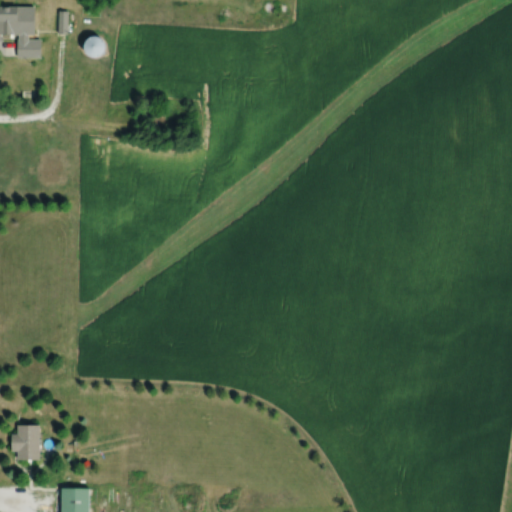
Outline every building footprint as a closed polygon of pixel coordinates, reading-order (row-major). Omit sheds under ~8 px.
[(68,33),(68,11),(57,11),(57,33),(68,33)] [(15,58),(42,58),(42,38),(33,38),(33,16),(0,15),(0,35),(15,35),(15,58)] [(81,36),(77,54),(98,59),(102,41),(81,36)] [(36,154),(38,183),(63,182),(61,153),(36,154)] [(41,458),(40,424),(18,424),(18,433),(14,434),(14,458),(41,458)] [(94,511),(95,486),(60,486),(60,511),(94,511)]
